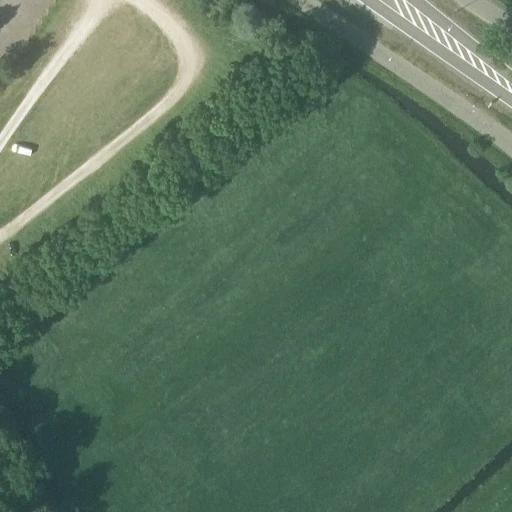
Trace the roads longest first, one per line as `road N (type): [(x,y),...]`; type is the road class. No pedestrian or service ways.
road 1 (unclassified): [(297,0),(511,148)]
road 2 (secondary): [(372,0),(511,100)]
road 3 (secondary): [(511,76),(414,0)]
